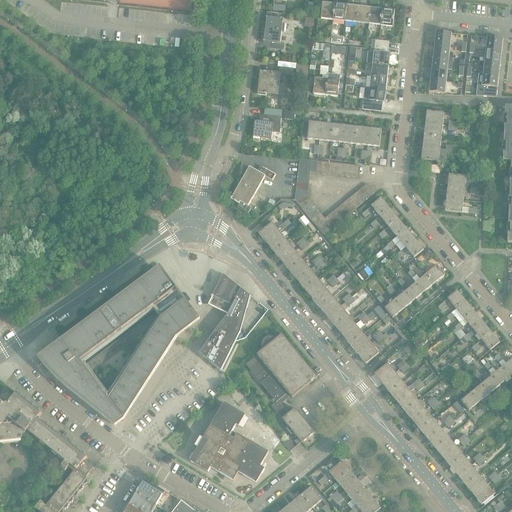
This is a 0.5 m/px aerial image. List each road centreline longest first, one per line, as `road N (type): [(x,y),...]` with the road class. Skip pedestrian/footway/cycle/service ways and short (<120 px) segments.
road 1 (residential): [(511,327),(397,186),(417,14)]
road 2 (tertiary): [(371,411),(241,252),(192,223)]
road 3 (tertiary): [(8,344),(192,223)]
road 4 (residential): [(213,150),(229,153),(252,0)]
road 5 (residential): [(247,511),(371,411)]
road 6 (residential): [(124,451),(56,399),(8,344)]
road 7 (tertiary): [(213,150),(232,0)]
road 8 (tertiary): [(454,511),(371,411)]
